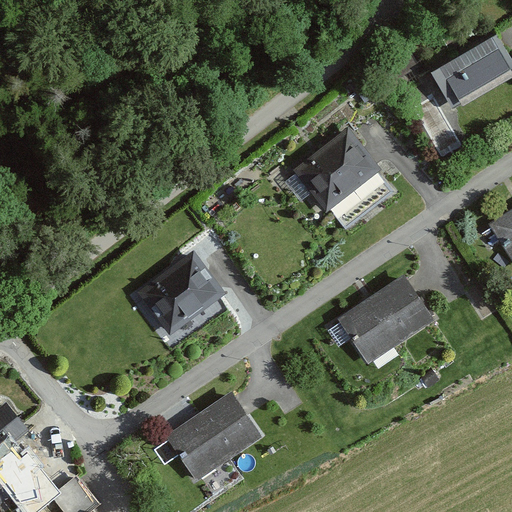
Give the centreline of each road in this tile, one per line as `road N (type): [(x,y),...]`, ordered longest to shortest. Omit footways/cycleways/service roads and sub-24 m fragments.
road 1 (residential): [(511,160),(88,445)]
road 2 (residential): [(1,325),(310,82),(387,4)]
road 3 (residential): [(88,445),(1,325)]
